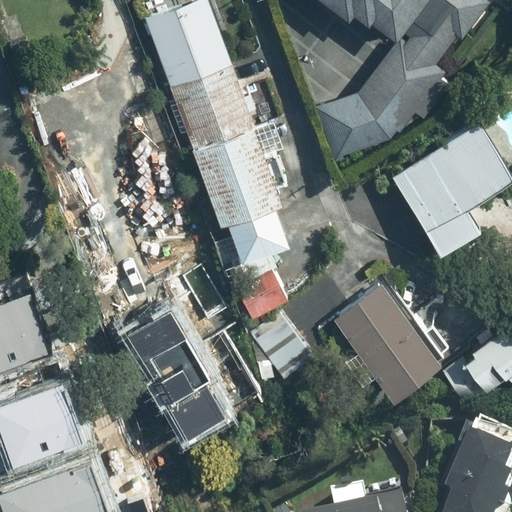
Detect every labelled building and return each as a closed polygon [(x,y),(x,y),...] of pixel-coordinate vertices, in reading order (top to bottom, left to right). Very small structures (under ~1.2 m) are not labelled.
[(251,91),(244,94),(213,9),(219,6),(216,0),(158,0),(162,10),(145,16),(222,225),(228,223),(232,235),(214,242),(241,316),(290,298),(272,269),(278,267),(273,252),(291,245),(276,205),(284,203),(278,186),(287,182),(274,147),(265,151),(255,125),(280,115),(267,78),(249,85),(251,91)] [(442,77),(447,70),(437,64),(456,37),(461,41),(489,0),(320,0),(352,23),(357,16),(371,26),(374,21),(397,37),(356,91),(320,105),(338,157),(396,136),(413,111),(424,119),(449,82),(442,77)] [(135,158),(99,95),(44,127),(87,201),(73,209),(93,245),(107,237),(110,242),(166,210),(135,158)] [(511,168),(509,170),(479,119),(391,172),(438,252),(480,226),(484,224),(508,264),(511,260),(511,168)] [(0,283),(0,351),(48,333),(25,274),(0,283)] [(382,279),(332,315),(393,398),(443,361),(382,279)] [(128,335),(186,437),(231,411),(173,310),(128,335)] [(463,399),(498,370),(511,387),(511,330),(503,319),(440,370),(463,399)] [(0,468),(84,440),(63,379),(0,400),(0,468)] [(509,511),(511,508),(511,507),(504,505),(511,485),(511,468),(477,455),(482,444),(468,438),(444,500),(451,503),(447,511),(509,511)] [(0,489),(0,498),(5,511),(118,511),(96,453),(0,489)] [(324,480),(333,496),(363,478),(353,462),(324,480)] [(268,509),(269,511),(298,511),(307,507),(297,491),(268,509)] [(375,511),(372,501),(340,511),(375,511)]
